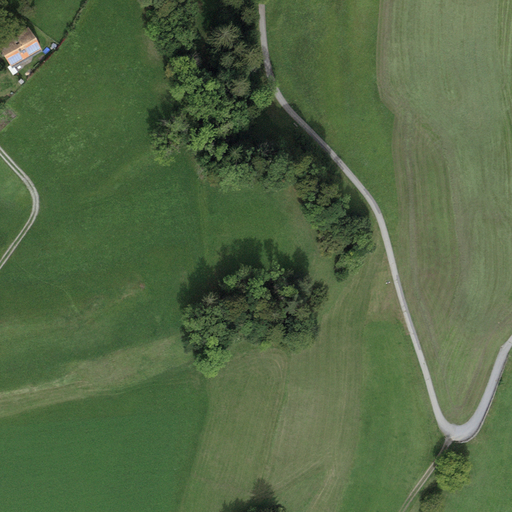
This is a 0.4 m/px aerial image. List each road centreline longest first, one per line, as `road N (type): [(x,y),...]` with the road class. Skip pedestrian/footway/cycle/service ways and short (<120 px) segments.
road 1 (unclassified): [(511,339),(476,420),(454,433),(442,423),(382,224),(273,87),(261,0)]
road 2 (track): [(0,264),(36,204),(0,149)]
